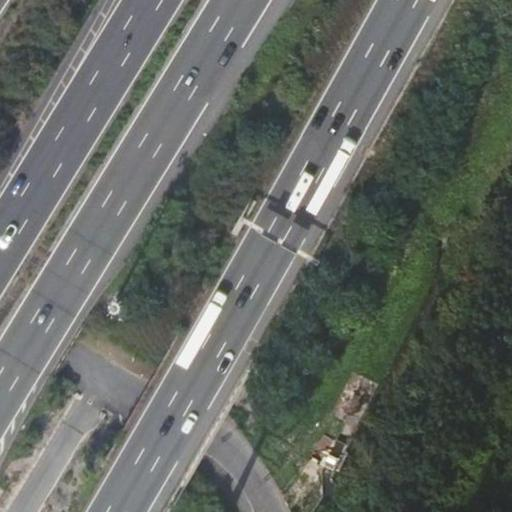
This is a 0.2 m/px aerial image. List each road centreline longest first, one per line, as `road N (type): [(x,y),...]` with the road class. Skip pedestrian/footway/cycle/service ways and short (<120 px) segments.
road 1 (motorway): [(117,511),(407,0)]
road 2 (motorway): [(0,390),(240,0)]
road 3 (tertiary): [(0,312),(231,454),(266,511)]
road 4 (motorway): [(150,0),(0,243)]
